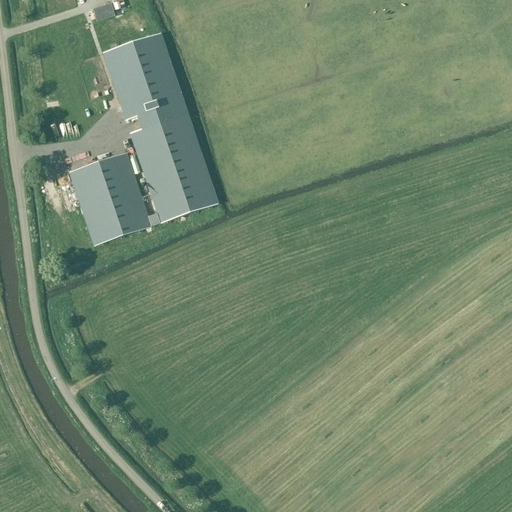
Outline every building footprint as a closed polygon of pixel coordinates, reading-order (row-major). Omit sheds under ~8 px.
[(115,18),(111,5),(100,8),(104,21),(115,18)] [(105,32),(108,42),(132,34),(128,24),(105,32)] [(160,36),(121,49),(148,129),(187,116),(160,36)] [(109,112),(111,123),(129,119),(137,117),(135,107),(109,112)] [(189,116),(131,136),(161,226),(220,206),(189,116)] [(150,228),(125,155),(69,174),(94,247),(150,228)]
